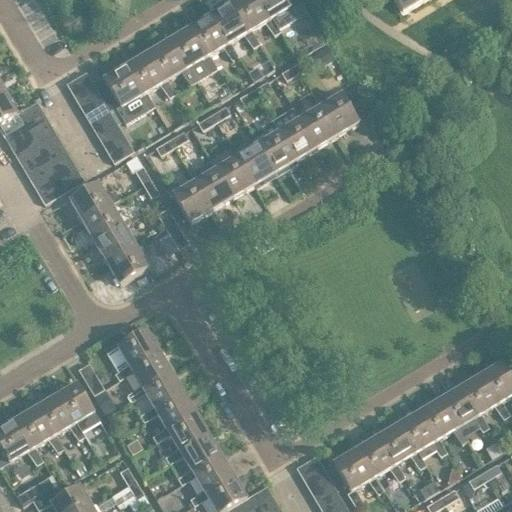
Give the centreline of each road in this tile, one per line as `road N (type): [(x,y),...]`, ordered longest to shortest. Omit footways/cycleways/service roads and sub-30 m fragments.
road 1 (residential): [(185,0),(47,81),(0,3)]
road 2 (residential): [(171,290),(380,165)]
road 3 (residential): [(273,460),(475,340)]
road 4 (residential): [(273,460),(171,290)]
road 5 (residential): [(101,331),(0,162)]
